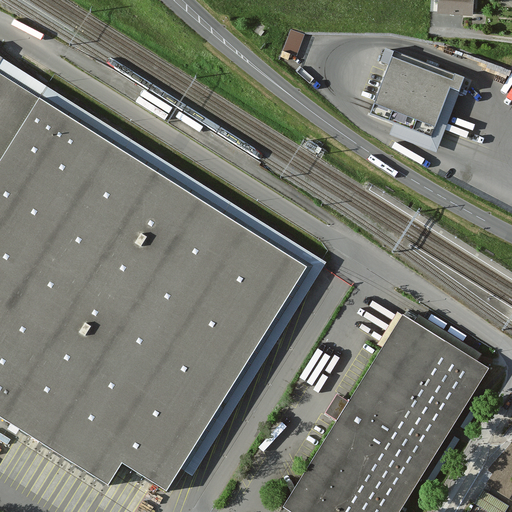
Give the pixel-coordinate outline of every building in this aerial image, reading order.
[(477,0),(440,0),(440,16),(477,18),(477,0)] [(284,48),(298,53),(305,32),(291,28),(284,48)] [(392,53),(368,114),(433,139),(451,93),(464,98),(469,83),(392,53)] [(314,271),(0,76),(0,418),(109,486),(120,469),(171,500),(314,271)] [(399,511),(488,371),(401,317),(282,508),(288,511),(399,511)] [(511,441),(511,423),(502,436),(510,444),(511,441)] [(490,511),(503,511),(510,503),(484,486),(474,501),(490,511)]
